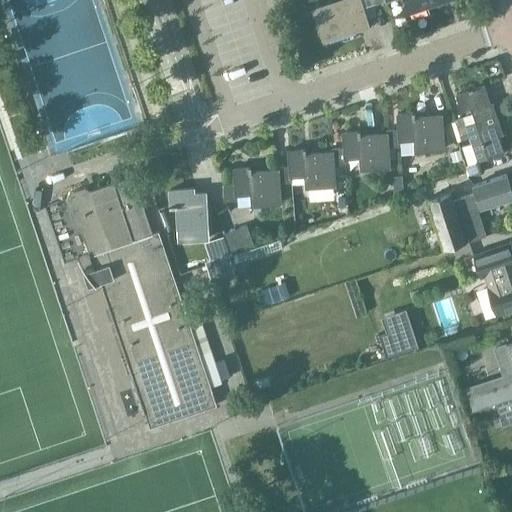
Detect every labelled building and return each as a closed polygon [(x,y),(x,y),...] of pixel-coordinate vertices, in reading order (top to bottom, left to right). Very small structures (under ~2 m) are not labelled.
[(359,0),(348,0),(317,11),(326,39),(358,28),(355,19),(365,15),(359,0)] [(386,0),(387,0),(405,0),(409,11),(441,1),(440,0),(386,0)] [(497,114),(493,102),(491,103),(485,85),(458,94),(463,109),(472,106),(477,121),(497,114)] [(388,147),(389,147),(395,146),(401,146),(401,140),(416,139),(416,150),(445,149),(442,115),(416,117),(416,111),(413,112),(413,113),(399,114),(400,129),(387,130),(387,133),(388,147)] [(458,127),(461,135),(462,139),(471,136),(479,161),(505,153),(499,135),(503,134),(497,114),(477,121),(466,125),(458,127)] [(458,127),(466,125),(463,116),(455,119),(458,127)] [(390,158),(389,147),(388,147),(387,133),(361,135),(361,130),(359,130),(359,131),(344,132),(345,147),(332,148),(333,152),(334,165),(347,164),(346,158),(361,157),(362,169),(390,167),(390,158)] [(336,185),(334,165),(333,152),(307,153),(306,147),(304,148),(304,149),(289,150),(290,165),(278,166),(278,170),(279,183),(280,183),(292,182),(292,176),(306,175),(307,187),(336,185)] [(460,150),(451,152),(453,162),(463,159),(460,150)] [(163,156),(157,158),(158,162),(166,166),(166,165),(163,156)] [(279,183),(278,170),(252,171),(252,166),(249,166),(249,168),(235,169),(236,183),(224,184),(225,201),(238,200),(237,194),(252,193),(253,205),(261,205),(281,203),(280,183),(279,183)] [(511,190),(507,175),(428,199),(435,221),(449,217),(454,232),(486,222),(481,206),(511,196),(511,190)] [(403,176),(393,177),(394,186),(404,186),(403,176)] [(70,193),(67,199),(77,229),(83,232),(91,255),(93,255),(96,265),(97,267),(87,270),(86,269),(85,269),(86,270),(89,275),(92,279),(96,283),(97,284),(98,284),(97,282),(101,281),(110,307),(132,374),(145,413),(145,414),(146,413),(151,428),(162,424),(166,422),(171,421),(176,419),(181,418),(187,415),(194,413),(204,410),(217,405),(213,391),(211,386),(222,382),(197,308),(186,312),(159,231),(152,233),(133,177),(115,183),(114,183),(100,188),(92,190),(91,191),(86,188),(70,193)] [(171,204),(170,204),(170,207),(177,206),(179,241),(209,239),(206,193),(194,193),(194,189),(171,190),(171,204)] [(232,236),(255,231),(252,214),(229,218),(232,236)] [(208,243),(213,259),(229,254),(224,238),(208,243)] [(511,246),(510,241),(473,253),(481,278),(484,277),(497,316),(511,310),(511,246)] [(213,259),(206,261),(213,281),(238,273),(232,254),(229,254),(213,259)] [(343,262),(310,272),(315,285),(347,275),(343,262)] [(285,282),(261,290),(266,304),(290,296),(285,282)] [(379,334),(387,357),(415,348),(405,314),(387,319),(390,331),(379,334)] [(511,398),(511,342),(507,344),(511,358),(511,380),(462,397),(467,413),(496,404),(511,398)] [(511,398),(496,404),(502,423),(511,419),(511,398)]
